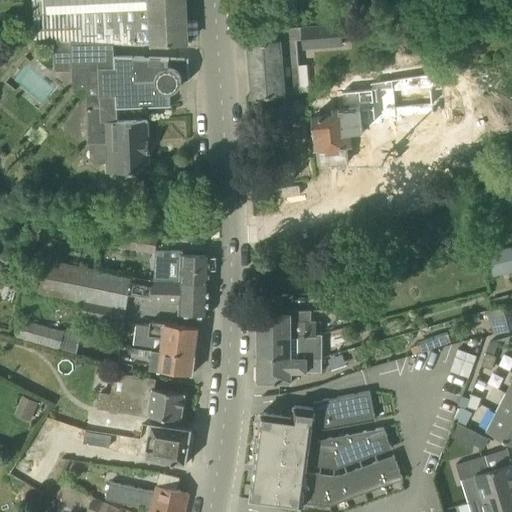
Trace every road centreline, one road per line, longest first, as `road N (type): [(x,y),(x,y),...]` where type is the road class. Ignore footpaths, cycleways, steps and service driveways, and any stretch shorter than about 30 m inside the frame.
road 1 (residential): [(209,511),(230,312),(214,0)]
road 2 (unknown): [(223,411),(408,386),(419,395),(420,422),(414,496),(402,511)]
